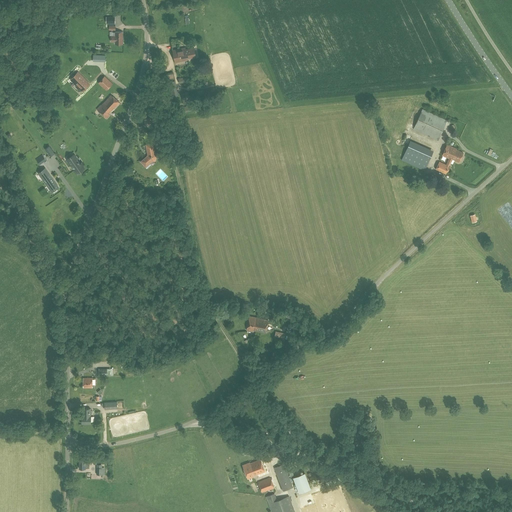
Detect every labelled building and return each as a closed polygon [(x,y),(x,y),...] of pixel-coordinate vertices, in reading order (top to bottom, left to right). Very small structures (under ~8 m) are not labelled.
[(115,44),(123,44),(123,32),(115,32),(115,36),(111,36),(111,42),(115,42),(115,44)] [(185,48),(179,49),(181,56),(185,55),(195,53),(194,47),(186,49),(185,48)] [(173,50),(175,62),(188,60),(188,58),(196,57),(195,53),(185,55),(181,56),(179,49),(173,50)] [(75,84),(82,91),(89,83),(78,72),(73,77),(77,81),(74,84),(75,84)] [(98,83),(106,90),(113,84),(104,76),(98,83)] [(175,81),(167,82),(170,97),(178,95),(175,81)] [(182,94),(184,104),(191,103),(189,93),(182,94)] [(97,109),(106,118),(110,114),(120,103),(111,95),(101,106),(101,105),(97,109)] [(414,129),(438,140),(447,120),(422,109),(414,129)] [(143,118),(145,126),(156,124),(155,115),(143,118)] [(401,161),(424,172),(435,147),(412,137),(401,161)] [(141,162),(146,168),(149,164),(152,161),(155,160),(157,156),(155,153),(153,143),(146,145),(148,155),(148,156),(145,159),(141,162)] [(436,169),(447,174),(450,166),(449,166),(452,158),(459,162),(463,153),(456,149),(457,149),(447,144),(442,155),(449,158),(446,165),(439,161),(436,169)] [(67,159),(77,173),(84,169),(74,155),(67,159)] [(158,176),(162,180),(166,175),(163,171),(158,176)] [(58,187),(50,175),(43,179),(52,191),(58,187)] [(253,330),(266,333),(268,320),(257,318),(249,316),(246,330),(253,331),(253,330)] [(83,387),(92,387),(92,378),(83,378),(83,387)] [(82,424),(91,424),(91,415),(90,415),(90,414),(92,414),(92,410),(91,410),(91,408),(83,408),(83,415),(82,415),(82,424)] [(79,468),(85,469),(85,468),(90,468),(90,461),(86,461),(86,459),(79,458),(79,468)] [(243,465),(248,479),(254,476),(254,475),(267,470),(263,458),(250,463),(250,462),(243,465)] [(286,465),(290,476),(294,475),(290,463),(286,465)] [(274,468),(283,491),(293,487),(284,464),(274,468)] [(293,477),(299,493),(310,488),(305,473),(293,477)] [(258,482),(262,492),(274,488),(270,478),(258,482)] [(266,496),(272,511),(295,511),(289,496),(277,501),(274,493),(266,496)]
